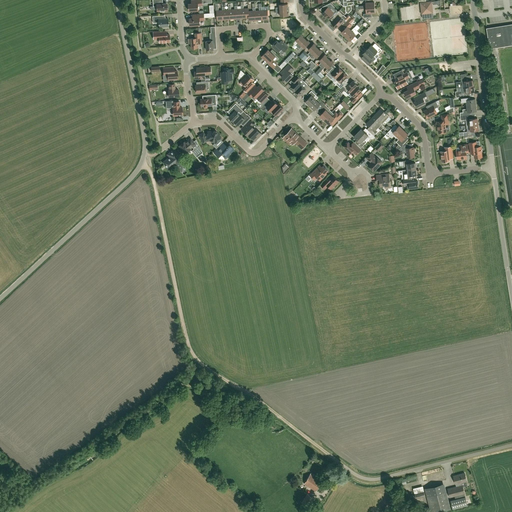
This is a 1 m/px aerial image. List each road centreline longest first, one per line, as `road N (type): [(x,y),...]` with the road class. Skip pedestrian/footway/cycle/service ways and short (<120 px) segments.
road 1 (unclassified): [(0,299),(141,162),(145,139),(116,0)]
road 2 (track): [(194,357),(153,181),(141,162)]
road 3 (unclassified): [(335,460),(376,479),(511,445)]
road 4 (track): [(335,460),(194,357)]
road 5 (unclassified): [(472,0),(493,166)]
road 6 (unclassified): [(511,297),(493,166)]
road 7 (residential): [(193,121),(217,122),(256,151),(296,114)]
